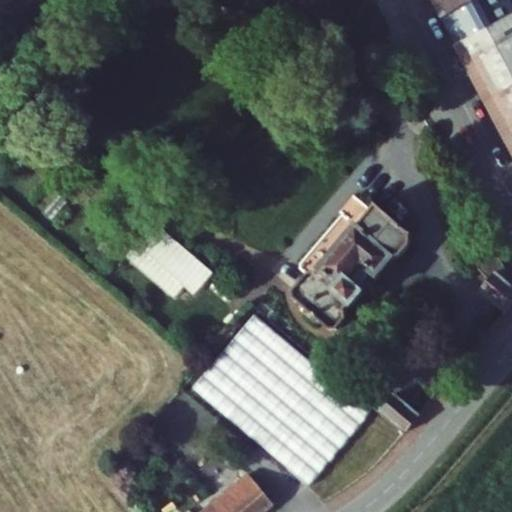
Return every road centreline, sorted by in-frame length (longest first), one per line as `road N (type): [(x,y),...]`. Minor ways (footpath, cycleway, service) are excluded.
road 1 (unclassified): [(395,0),(511,218)]
road 2 (tertiary): [(511,350),(411,468),(362,511)]
